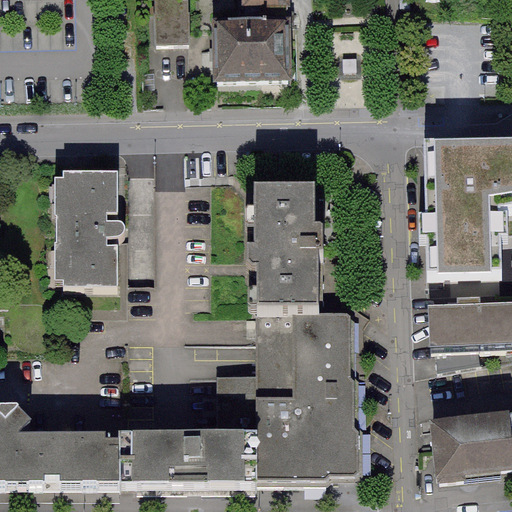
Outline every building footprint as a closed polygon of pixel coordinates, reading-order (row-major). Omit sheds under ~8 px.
[(196,53),(195,0),(151,0),(152,53),(196,53)] [(291,0),(246,0),(247,19),(292,19),(291,0)] [(292,19),(220,20),(221,85),(293,84),(292,19)] [(511,148),(428,149),(429,284),(499,283),(496,217),(511,213),(511,148)] [(122,181),(56,181),(57,301),(123,301),(122,181)] [(318,198),(254,198),(254,315),(286,315),(318,315),(318,198)] [(511,310),(434,314),(436,358),(511,354),(511,310)] [(239,396),(241,503),(345,502),(343,315),(286,315),(287,394),(239,396)] [(239,419),(122,422),(124,506),(241,503),(239,419)] [(122,422),(0,423),(0,508),(124,506),(122,422)] [(427,501),(511,491),(511,428),(420,439),(427,501)]
